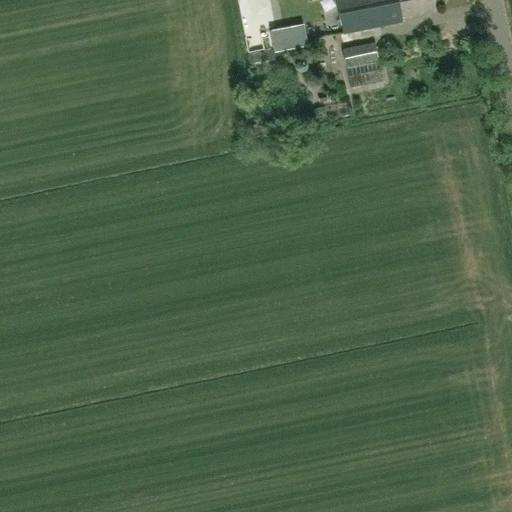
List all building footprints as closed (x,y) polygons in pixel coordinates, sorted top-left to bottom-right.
[(337,0),(344,34),(403,22),(401,16),(434,9),(431,0),(337,0)] [(302,25),(271,31),(275,51),(306,45),(302,25)] [(375,42),(343,47),(347,68),(379,62),(375,42)] [(380,68),(348,75),(352,94),(384,87),(380,68)] [(309,94),(309,106),(341,104),(341,92),(309,94)]
